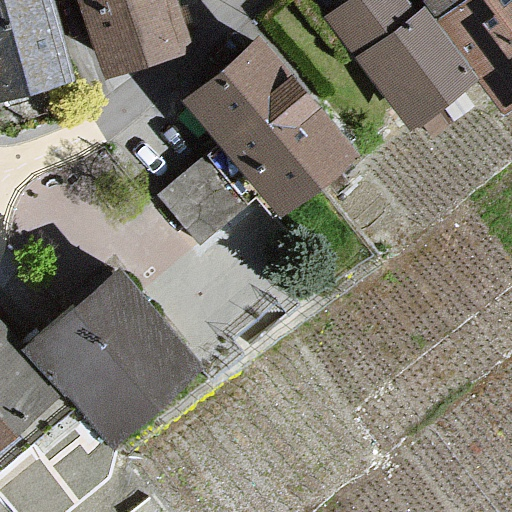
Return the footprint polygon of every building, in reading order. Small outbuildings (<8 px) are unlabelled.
[(42,0),(0,0),(0,98),(67,77),(42,0)] [(70,0),(93,68),(177,41),(164,0),(70,0)] [(407,0),(337,0),(319,15),(404,118),(464,68),(407,0)] [(511,0),(444,0),(433,8),(488,87),(511,70),(511,0)] [(261,37),(181,101),(217,145),(259,197),(279,221),(359,156),(261,37)] [(217,145),(152,193),(197,247),(259,197),(217,145)] [(119,266),(26,348),(64,390),(114,446),(206,365),(119,266)] [(0,318),(0,446),(64,390),(26,348),(0,318)]
